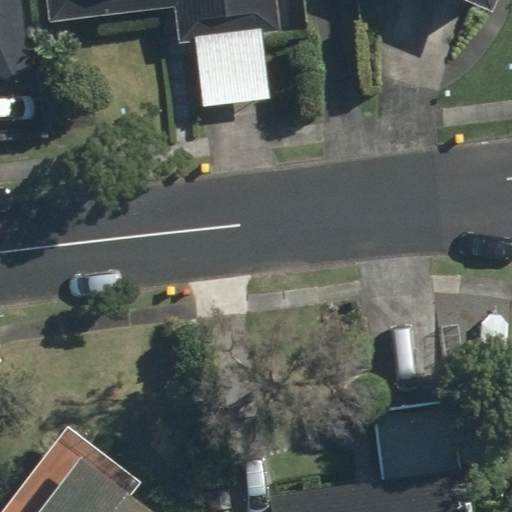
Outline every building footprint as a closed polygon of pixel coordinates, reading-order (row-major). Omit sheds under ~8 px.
[(0,0),(0,83),(27,81),(19,0),(0,0)] [(179,41),(276,30),(272,0),(43,0),(47,25),(175,9),(179,41)] [(454,0),(479,13),(485,0),(454,0)] [(467,511),(456,401),(336,413),(342,470),(223,483),(225,511),(467,511)] [(154,511),(84,451),(32,511),(154,511)]
